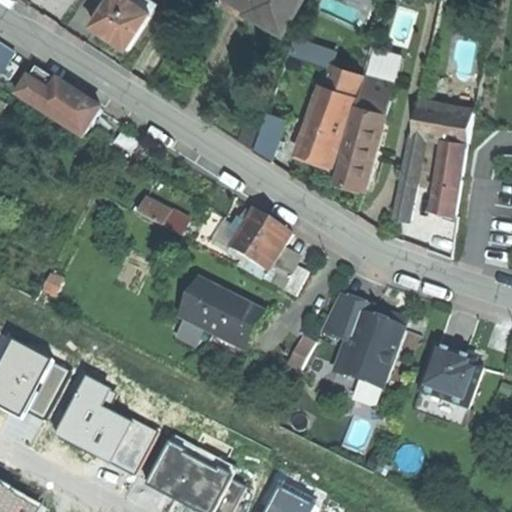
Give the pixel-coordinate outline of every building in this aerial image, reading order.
[(112,38),(130,50),(160,4),(154,0),(142,0),(140,4),(134,0),(112,0),(111,3),(103,15),(95,27),(112,38)] [(106,0),(98,12),(103,15),(111,3),(106,0)] [(223,0),(242,10),(265,24),(267,20),(231,0),(223,0)] [(303,0),(231,0),(267,20),(265,24),(284,35),(303,0)] [(337,51),(298,39),(293,55),(332,67),(337,51)] [(16,55),(0,44),(0,73),(2,75),(16,55)] [(318,160),(334,166),(364,77),(334,67),(328,87),(324,85),(301,155),(318,160)] [(41,112),(41,111),(60,83),(38,70),(20,98),(41,112)] [(358,110),(387,118),(396,86),(367,78),(358,110)] [(82,98),(60,83),(41,111),(85,139),(103,111),(82,98)] [(422,104),(417,135),(429,137),(447,140),(469,144),(475,112),(448,107),(448,109),(422,104)] [(367,191),(387,118),(358,110),(355,122),(358,123),(345,170),(342,169),(339,183),(354,187),(367,191)] [(256,151),(274,162),(290,118),(270,111),(266,122),(256,151)] [(240,141),(256,151),(266,122),(250,116),(240,141)] [(155,144),(124,126),(114,143),(145,161),(155,144)] [(397,219),(411,222),(429,137),(417,135),(416,135),(415,135),(397,219)] [(456,216),(469,144),(447,140),(434,212),(446,214),(456,216)] [(140,215),(165,228),(173,214),(148,200),(140,215)] [(277,225),(256,212),(248,225),(241,236),(232,249),(270,274),(282,255),(294,236),(277,225)] [(234,231),(241,236),(248,225),(243,222),(243,223),(241,221),(234,231)] [(309,272),(282,255),(270,274),(266,281),(297,297),(309,272)] [(221,292),(201,282),(183,319),(240,347),(247,334),(250,328),(256,331),(265,314),(239,301),(236,308),(218,299),(221,292)] [(239,301),(221,292),(218,299),(236,308),(239,301)] [(343,375),(386,390),(407,332),(373,319),(376,310),(363,305),(341,297),(323,331),(355,343),(343,375)] [(410,322),(376,310),(373,319),(407,332),(410,322)] [(304,336),(300,343),(313,350),(317,343),(304,336)] [(47,421),(73,371),(13,340),(0,365),(0,403),(25,417),(28,411),(47,421)] [(290,363),(303,370),(313,350),(300,343),(290,363)] [(438,347),(421,393),(471,411),(485,370),(478,367),(464,362),(466,357),(455,353),(438,347)] [(479,362),(466,357),(464,362),(478,367),(479,362)] [(110,388),(85,375),(55,435),(134,475),(156,431),(131,418),(130,421),(101,406),(104,400),(111,404),(116,394),(109,390),(110,388)] [(471,411),(421,393),(415,412),(464,429),(471,411)] [(236,467),(174,434),(149,480),(208,511),(231,511),(247,484),(232,476),(236,467)] [(0,480),(0,511),(37,511),(43,502),(0,480)] [(313,511),(318,502),(285,484),(270,511),(313,511)]
